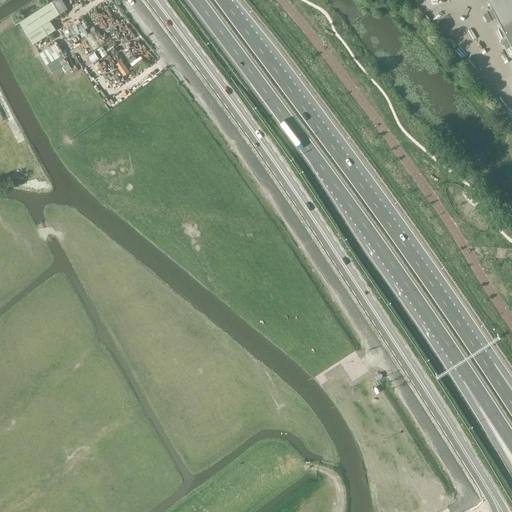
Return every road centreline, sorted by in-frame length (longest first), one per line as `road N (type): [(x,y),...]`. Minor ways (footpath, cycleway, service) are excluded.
road 1 (unclassified): [(500,511),(297,195),(157,0)]
road 2 (unclassified): [(471,499),(263,177),(133,0)]
road 3 (trunk): [(195,0),(469,376)]
road 4 (trunk): [(486,366),(222,0)]
